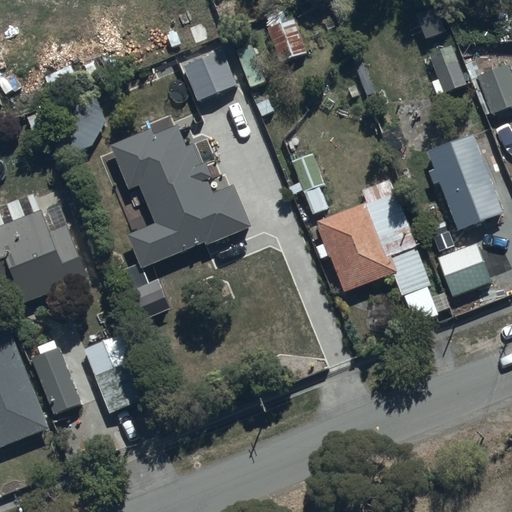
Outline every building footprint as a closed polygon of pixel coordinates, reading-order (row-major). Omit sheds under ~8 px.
[(175,0),(153,9),(161,29),(183,20),(175,0)] [(511,9),(499,10),(500,46),(511,46),(511,9)] [(130,11),(98,23),(110,54),(142,42),(130,11)] [(292,18),(262,29),(276,64),(305,52),(292,18)] [(257,42),(230,52),(244,89),(271,79),(257,42)] [(45,83),(47,82),(53,97),(80,85),(73,70),(83,66),(74,46),(36,63),(45,83)] [(451,51),(429,61),(439,85),(433,88),(438,101),(467,89),(451,51)] [(223,55),(182,70),(194,101),(234,86),(223,55)] [(511,75),(509,69),(478,82),(493,119),(511,111),(511,75)] [(218,201),(212,188),(217,185),(210,170),(205,172),(196,151),(190,153),(181,133),(157,144),(154,136),(114,154),(133,197),(142,193),(158,230),(131,242),(146,276),(208,248),(210,252),(254,232),(237,193),(218,201)] [(436,191),(441,190),(460,238),(505,220),(501,209),(503,208),(499,198),(497,199),(473,139),(428,157),(436,177),(431,179),(436,191)] [(367,144),(348,153),(360,181),(379,172),(367,144)] [(286,162),(294,183),(284,187),(287,195),(297,191),(306,215),(327,207),(307,154),(286,162)] [(361,204),(309,224),(336,294),(384,275),(393,297),(397,295),(409,325),(434,316),(424,289),(429,287),(388,179),(356,191),(361,204)] [(0,212),(0,282),(2,287),(15,282),(26,310),(90,284),(74,245),(50,255),(46,245),(52,242),(44,222),(37,224),(35,220),(28,223),(21,204),(0,212)] [(479,249),(439,264),(453,304),(493,289),(479,249)] [(12,336),(0,340),(0,455),(53,434),(12,336)] [(63,353),(34,364),(56,420),(85,409),(63,353)] [(151,404),(135,365),(96,380),(112,420),(151,404)]
